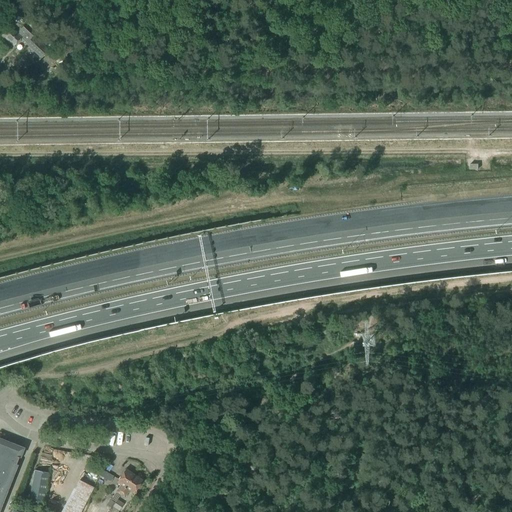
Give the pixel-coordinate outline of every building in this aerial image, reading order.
[(17,33),(10,27),(2,35),(14,47),(20,39),(26,44),(31,49),(41,58),(48,50),(23,27),(17,33)] [(47,68),(56,59),(50,53),(41,62),(47,68)] [(0,457),(3,459),(9,444),(0,440),(0,457)] [(16,464),(22,450),(9,444),(3,459),(16,464)] [(0,473),(11,478),(16,464),(3,459),(0,466),(0,473)] [(42,503),(48,473),(34,470),(29,501),(42,503)] [(115,503),(125,488),(133,475),(125,470),(117,482),(121,485),(106,506),(111,509),(115,503)] [(100,477),(109,482),(113,477),(103,471),(100,477)] [(0,489),(5,492),(11,478),(0,473),(0,489)] [(133,493),(142,481),(133,475),(125,488),(120,495),(124,498),(129,490),(133,493)] [(80,511),(94,488),(79,480),(61,511),(80,511)] [(119,511),(124,504),(117,500),(112,508),(110,511),(118,511),(119,511)]
